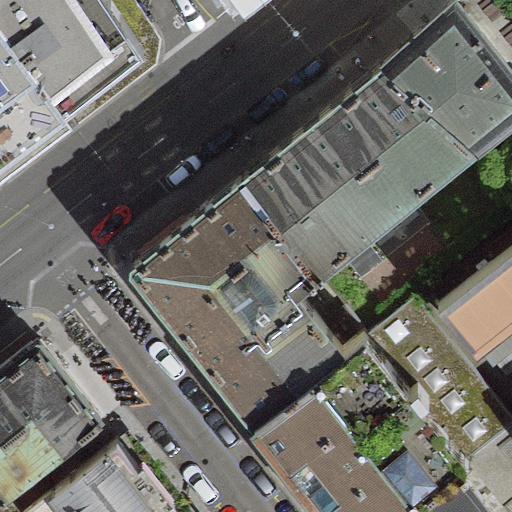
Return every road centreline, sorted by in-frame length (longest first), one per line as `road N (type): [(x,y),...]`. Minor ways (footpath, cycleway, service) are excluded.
road 1 (residential): [(258,511),(38,233)]
road 2 (tertiary): [(236,77),(38,233)]
